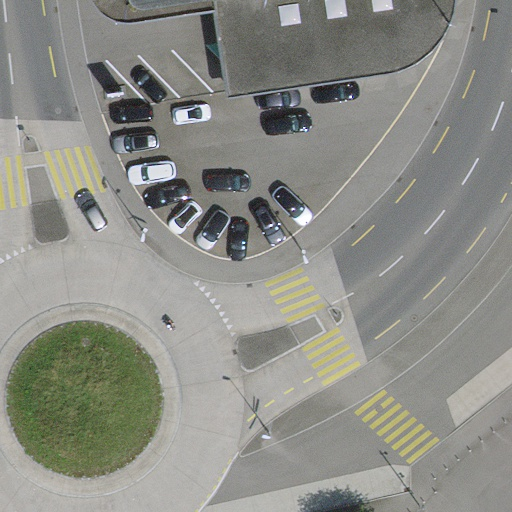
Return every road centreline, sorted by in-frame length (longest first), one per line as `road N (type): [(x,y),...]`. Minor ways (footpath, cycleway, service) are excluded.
road 1 (residential): [(511,73),(477,159),(424,236),(310,328),(211,369)]
road 2 (primary): [(124,276),(17,57)]
road 3 (primary): [(17,57),(3,169),(5,296)]
road 4 (primary): [(162,505),(183,486),(211,431),(211,369)]
road 5 (primary): [(211,369),(189,322),(124,276)]
road 6 (primary): [(124,276),(50,274),(5,296)]
